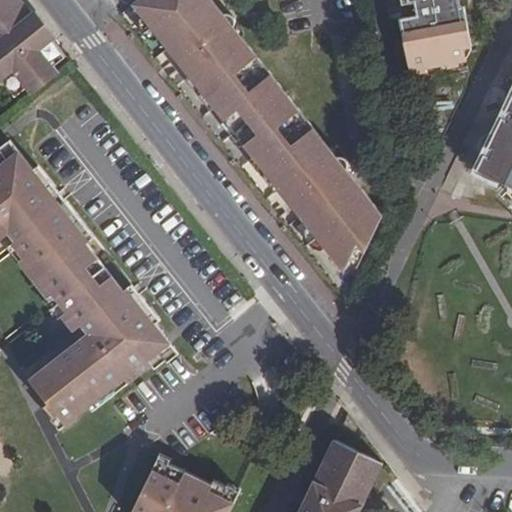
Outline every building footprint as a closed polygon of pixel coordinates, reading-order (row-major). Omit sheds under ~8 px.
[(0,0),(0,76),(16,97),(66,57),(20,0),(0,0)] [(137,0),(134,3),(170,48),(177,42),(184,51),(189,47),(196,56),(191,60),(198,69),(191,74),(227,120),(238,121),(248,134),(246,145),(282,190),(290,184),(296,193),(301,189),(308,198),(304,202),(310,211),(303,217),(345,270),(358,241),(365,250),(383,214),(360,185),(356,188),(352,182),(356,179),(349,171),(350,168),(351,166),(350,164),(349,160),(347,159),(345,158),(343,157),(341,157),(339,158),(235,26),(237,22),(236,17),(233,14),(229,13),(227,13),(225,14),(218,5),(214,8),(209,3),(212,0),(137,0)] [(405,18),(400,18),(410,70),(465,61),(464,47),(471,46),(463,7),(446,10),(448,24),(420,29),(418,15),(405,18)] [(189,47),(184,51),(191,60),(196,56),(189,47)] [(511,96),(494,88),(490,99),(499,103),(511,98),(511,96)] [(497,133),(490,148),(495,150),(490,160),(486,158),(480,172),(496,180),(499,173),(511,179),(511,119),(498,134),(497,133)] [(0,240),(10,232),(17,241),(9,248),(75,331),(83,325),(90,333),(30,380),(48,404),(45,406),(53,418),(51,420),(60,430),(89,407),(93,412),(153,365),(152,363),(161,356),(163,343),(160,339),(165,335),(156,324),(161,320),(141,296),(123,311),(114,300),(125,292),(87,244),(95,238),(66,201),(48,216),(39,205),(58,190),(38,166),(33,170),(10,141),(0,148),(0,149),(1,151),(0,151),(0,240)] [(511,179),(499,173),(496,180),(511,187),(511,179)] [(356,179),(352,182),(356,188),(360,185),(356,179)] [(301,189),(296,193),(304,202),(308,198),(301,189)] [(58,190),(39,205),(48,216),(66,201),(58,190)] [(125,292),(114,300),(123,311),(141,296),(132,285),(125,292)] [(348,414),(335,439),(356,449),(364,434),(348,414)] [(358,511),(383,462),(356,449),(335,439),(307,497),(313,500),(309,510),(303,507),(300,511),(358,511)] [(230,511),(241,490),(228,484),(227,487),(214,481),(212,486),(167,464),(170,459),(160,455),(133,511),(132,511),(230,511)] [(307,497),(303,507),(309,510),(313,500),(307,497)]
